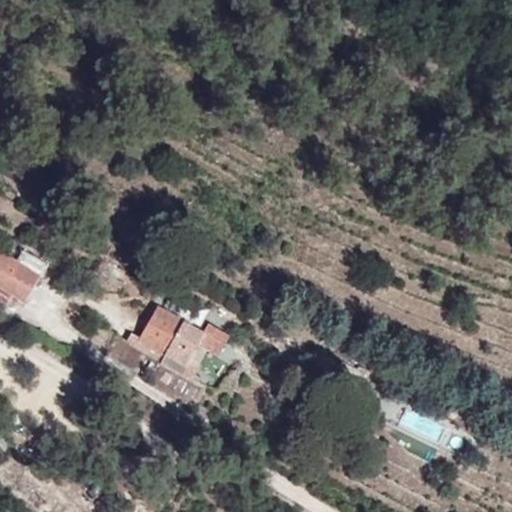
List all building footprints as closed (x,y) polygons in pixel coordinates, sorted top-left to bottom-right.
[(29,252),(5,237),(0,244),(0,250),(22,264),(29,252)] [(0,288),(5,291),(22,264),(0,250),(0,288)] [(182,326),(189,315),(146,290),(128,322),(125,325),(133,332),(176,355),(182,358),(194,337),(196,333),(182,326)] [(203,342),(214,322),(191,309),(189,315),(182,326),(196,333),(194,337),(203,342)] [(133,332),(125,325),(128,322),(120,317),(115,328),(130,336),(133,332)] [(176,355),(133,332),(126,345),(170,369),(176,355)] [(181,390),(190,368),(180,363),(182,358),(176,355),(170,369),(143,354),(138,365),(181,390)] [(365,402),(377,376),(347,363),(336,388),(365,402)] [(407,407),(398,424),(435,442),(443,425),(407,407)]
